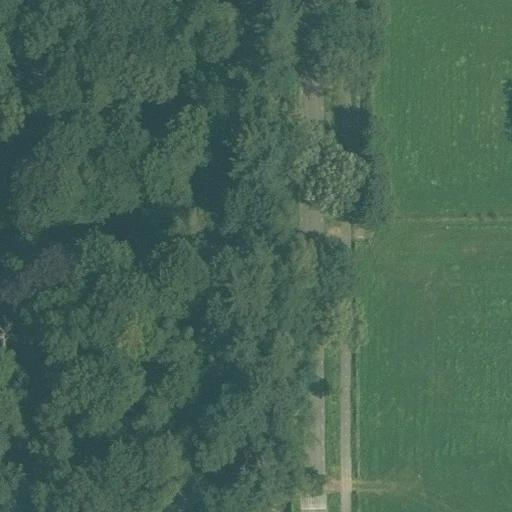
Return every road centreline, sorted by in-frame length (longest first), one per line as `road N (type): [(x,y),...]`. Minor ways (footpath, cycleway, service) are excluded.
road 1 (secondary): [(314,511),(311,0)]
road 2 (track): [(234,511),(0,304)]
road 3 (track): [(0,164),(188,0)]
